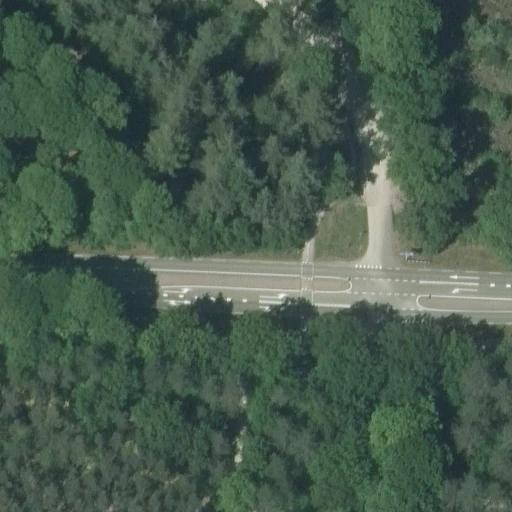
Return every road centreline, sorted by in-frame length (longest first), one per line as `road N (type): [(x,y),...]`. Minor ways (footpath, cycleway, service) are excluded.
road 1 (primary): [(382,288),(0,268)]
road 2 (tertiary): [(368,511),(382,288)]
road 3 (track): [(511,58),(362,3)]
road 4 (primary): [(511,295),(382,288)]
